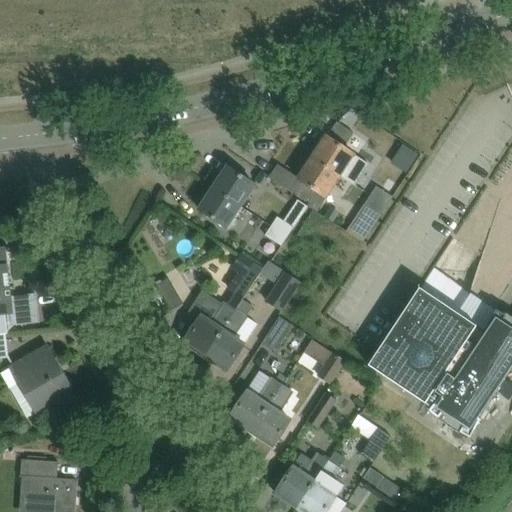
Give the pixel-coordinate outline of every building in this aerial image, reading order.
[(325,137),(311,159),(339,177),(355,187),(369,164),(354,155),(345,149),(353,136),(335,125),(327,138),(325,137)] [(311,159),(298,181),(316,192),(326,198),(339,177),(311,159)] [(226,167),(212,188),(240,207),(254,186),(226,167)] [(298,181),(290,192),(308,204),(316,192),(298,181)] [(226,229),(240,207),(212,188),(198,210),(226,229)] [(375,188),(369,197),(386,207),(392,198),(375,188)] [(386,207),(369,197),(364,206),(380,216),(386,207)] [(277,218),(271,227),(286,237),(293,228),(277,218)] [(280,247),(286,237),(271,227),(265,236),(280,247)] [(4,249),(0,249),(0,335),(5,335),(12,326),(35,324),(32,296),(22,297),(10,298),(4,249)] [(243,272),(231,290),(233,292),(244,299),(264,270),(244,257),(236,267),(243,272)] [(300,283),(284,273),(266,302),(281,311),(300,283)] [(155,285),(170,311),(182,303),(167,278),(155,285)] [(409,303),(367,365),(424,403),(431,408),(429,411),(436,417),(437,418),(440,414),(461,429),(459,433),(461,434),(469,438),(478,420),(476,419),(496,390),(504,379),(511,366),(511,325),(503,320),(505,315),(504,315),(495,310),(493,314),(485,328),(487,329),(486,331),(485,332),(485,331),(484,332),(462,317),(461,316),(420,289),(419,288),(413,297),(409,303)] [(205,357),(236,311),(242,302),(244,299),(233,292),(225,304),(222,308),(202,296),(191,312),(200,317),(183,343),(205,357)] [(236,311),(205,357),(226,371),(244,345),(257,325),(246,318),(252,309),(242,302),(236,311)] [(274,353),(292,326),(279,317),(261,344),(274,353)] [(312,340),(304,352),(324,365),(318,375),(330,383),(344,361),(312,340)] [(46,347),(13,366),(11,367),(20,383),(15,386),(13,387),(12,390),(28,416),(30,416),(32,416),(54,403),(55,405),(57,404),(61,411),(77,402),(63,377),(62,377),(53,363),(54,362),(46,347)] [(245,392),(229,418),(251,432),(275,393),(280,385),(271,379),(259,371),(245,392)] [(279,413),(292,393),(280,385),(275,393),(251,432),(273,446),(290,420),(279,413)] [(319,429),(337,401),(326,394),(307,422),(319,429)] [(390,436),(377,427),(359,455),(373,463),(390,436)] [(120,447),(116,441),(114,438),(114,437),(113,437),(111,437),(100,443),(100,444),(99,445),(99,446),(99,447),(99,448),(104,456),(105,456),(105,457),(106,457),(107,457),(119,450),(119,449),(120,448),(120,447)] [(297,508),(327,462),(316,455),(309,465),(299,458),(293,468),(292,467),(275,493),(297,508)] [(76,481),(64,480),(56,479),(57,463),(20,460),(19,478),(25,479),(22,511),(32,511),(73,511),(74,507),(72,507),(72,499),(74,499),(76,481)] [(331,479),(337,469),(327,462),(297,508),(303,511),(325,511),(342,486),(331,479)] [(369,468),(363,478),(376,487),(383,477),(369,468)]
